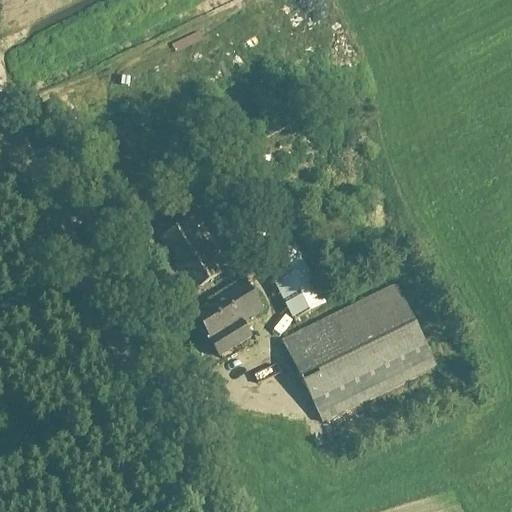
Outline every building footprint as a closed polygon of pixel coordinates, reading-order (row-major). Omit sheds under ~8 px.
[(241,162),(297,133),(287,116),(232,145),(241,162)] [(175,172),(167,157),(150,129),(97,161),(122,203),(175,172)] [(293,322),(324,306),(276,211),(246,226),(293,322)] [(192,293),(223,273),(191,220),(159,240),(192,293)] [(226,248),(246,238),(236,220),(216,231),(226,248)] [(250,339),(242,326),(263,312),(243,281),(205,305),(207,308),(195,316),(210,340),(207,341),(219,359),(250,339)] [(282,344),(314,408),(322,424),(436,368),(397,288),(282,344)] [(375,411),(396,403),(392,392),(371,400),(375,411)]
